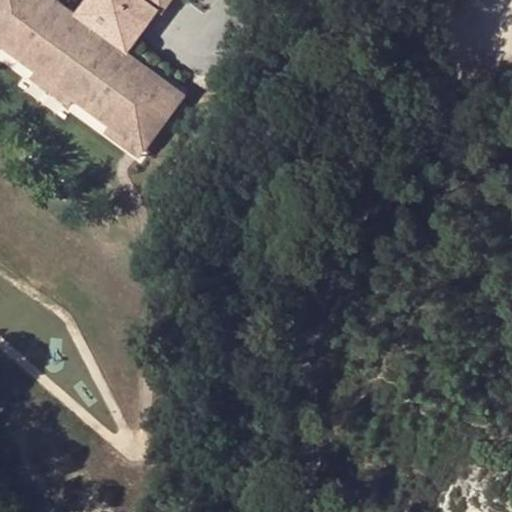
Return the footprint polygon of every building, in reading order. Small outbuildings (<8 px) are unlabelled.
[(87,0),(77,14),(56,0),(39,0),(39,1),(37,0),(0,0),(0,44),(2,46),(38,72),(78,101),(115,128),(136,142),(141,135),(156,146),(174,121),(166,116),(177,101),(145,78),(154,69),(129,50),(118,42),(148,2),(160,10),(163,12),(172,0),(87,0)] [(160,10),(148,2),(118,42),(129,50),(160,10)] [(154,69),(145,78),(177,101),(166,116),(174,121),(191,95),(154,69)] [(38,72),(32,81),(72,110),(78,101),(38,72)] [(115,128),(108,136),(144,160),(156,146),(141,135),(136,142),(115,128)]
